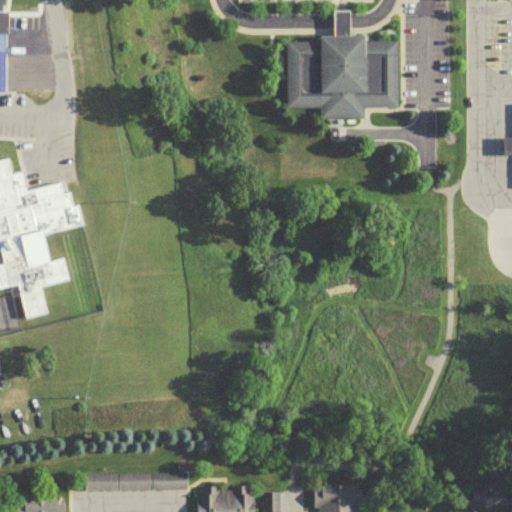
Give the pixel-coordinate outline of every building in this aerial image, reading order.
[(281,39),(281,102),(316,103),(316,115),(359,115),(359,105),(393,105),(393,38),(363,37),(363,32),(346,32),(347,27),(347,7),(330,7),(330,32),(317,32),(317,39),(281,39)] [(511,136),(498,136),(498,153),(511,153),(511,136)] [(3,158),(0,158),(0,291),(10,289),(19,324),(50,316),(43,289),(71,282),(63,252),(47,256),(42,235),(81,225),(75,203),(68,205),(65,191),(59,193),(56,181),(21,190),(17,173),(7,176),(3,158)] [(188,496),(188,479),(86,479),(86,496),(188,496)] [(465,490),(465,511),(510,511),(511,490),(465,490)] [(314,491),(313,511),(363,511),(363,491),(314,491)] [(198,511),(254,511),(255,492),(198,493),(198,511)] [(262,511),(280,511),(281,498),(263,498),(262,511)] [(64,511),(64,503),(17,504),(17,511),(64,511)]
